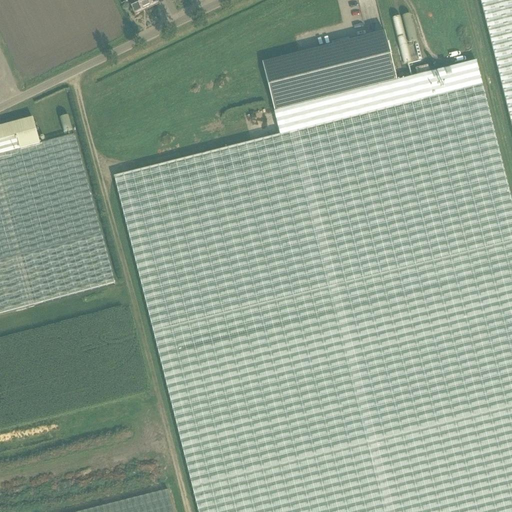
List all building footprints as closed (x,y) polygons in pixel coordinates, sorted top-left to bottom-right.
[(129,0),(128,1),(135,16),(158,5),(156,0),(129,0)] [(511,0),(480,0),(511,127),(511,0)] [(411,15),(394,19),(402,60),(410,59),(407,43),(416,42),(411,15)] [(511,511),(511,205),(476,63),(397,82),(385,34),(263,64),(275,113),(274,113),(280,137),(114,178),(192,489),(198,511),(511,511)] [(417,76),(429,72),(428,66),(415,70),(417,76)] [(63,133),(71,132),(69,117),(61,118),(63,133)] [(0,315),(115,285),(103,241),(74,136),(40,145),(36,129),(33,119),(0,128),(0,315)] [(84,511),(173,511),(168,491),(84,511)]
